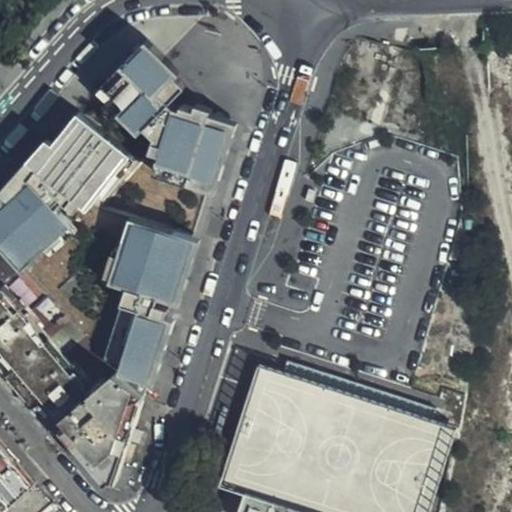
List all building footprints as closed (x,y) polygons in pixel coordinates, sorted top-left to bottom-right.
[(157,40),(152,46),(172,65),(177,59),(157,40)] [(172,65),(152,46),(134,65),(126,73),(120,68),(98,93),(141,132),(188,82),(175,71),(176,69),(172,65)] [(126,73),(134,65),(124,55),(93,89),(98,93),(120,68),(126,73)] [(233,121),(180,103),(154,165),(171,170),(168,177),(211,190),(218,169),(220,170),(228,146),(226,145),(233,121)] [(83,110),(78,105),(31,158),(39,164),(83,110)] [(136,152),(83,110),(39,164),(92,207),(105,191),(111,183),(108,180),(136,152)] [(241,123),(233,121),(226,145),(228,146),(220,170),(218,169),(211,190),(220,193),(241,123)] [(141,157),(136,152),(108,180),(111,183),(105,191),(110,194),(141,157)] [(24,167),(0,194),(0,207),(33,178),(24,167)] [(33,178),(0,207),(0,244),(22,269),(25,272),(51,251),(59,244),(56,241),(75,225),(33,178)] [(133,255),(125,279),(179,296),(186,274),(188,275),(201,232),(138,212),(125,253),(133,255)] [(59,244),(51,251),(55,257),(82,234),(75,225),(56,241),(59,244)] [(179,296),(187,298),(207,233),(201,232),(188,275),(186,274),(179,296)] [(0,288),(22,269),(0,244),(0,288)] [(125,253),(127,247),(120,245),(111,274),(125,279),(133,255),(125,253)] [(0,288),(0,364),(60,432),(65,428),(116,489),(133,445),(149,394),(139,388),(119,375),(103,358),(101,356),(25,272),(22,269),(0,288)] [(113,290),(107,289),(97,320),(111,324),(115,310),(108,307),(113,290)] [(175,310),(113,290),(108,307),(115,310),(111,324),(101,356),(103,358),(144,371),(157,375),(171,332),(168,331),(175,310)] [(183,312),(175,310),(168,331),(171,332),(157,375),(163,377),(183,312)] [(247,487),(241,511),(419,511),(445,407),(317,376),(317,375),(258,360),(228,483),(247,487)] [(157,375),(144,371),(139,388),(149,394),(151,396),(157,375)] [(0,511),(2,511),(7,509),(37,484),(0,442),(0,511)]
